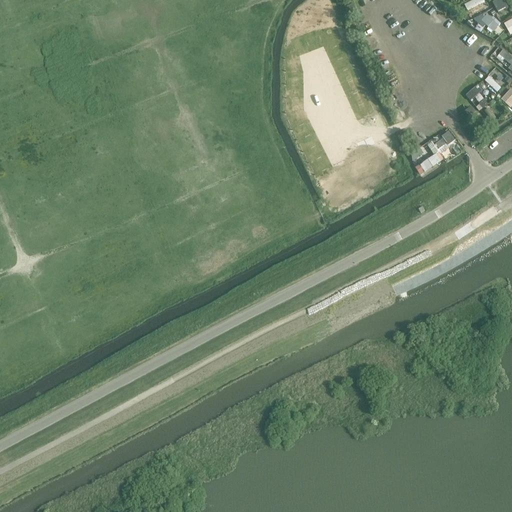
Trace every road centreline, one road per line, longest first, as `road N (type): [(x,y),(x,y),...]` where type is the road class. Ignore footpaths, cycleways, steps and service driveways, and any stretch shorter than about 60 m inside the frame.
road 1 (tertiary): [(0,446),(395,238),(511,164)]
road 2 (track): [(0,377),(328,210)]
road 3 (track): [(283,0),(266,21),(260,101),(304,222)]
